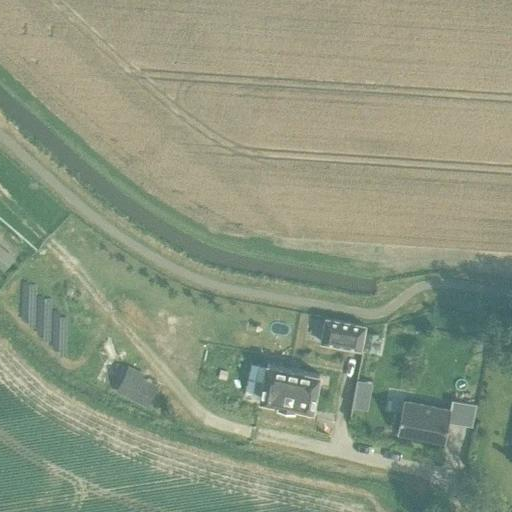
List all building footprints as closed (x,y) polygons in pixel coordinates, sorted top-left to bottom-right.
[(0,244),(0,269),(2,271),(14,258),(0,244)] [(325,317),(321,342),(362,350),(366,325),(325,317)] [(267,363),(256,422),(309,433),(320,374),(267,363)] [(128,365),(116,390),(146,405),(157,383),(143,376),(145,373),(128,365)] [(445,440),(449,421),(472,425),(477,403),(452,399),(450,409),(404,400),(398,431),(445,440)]
